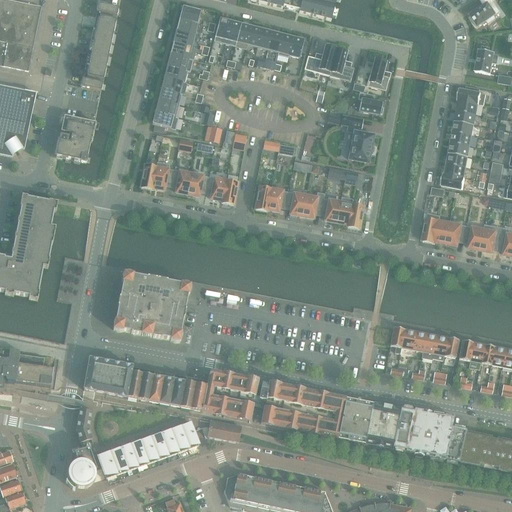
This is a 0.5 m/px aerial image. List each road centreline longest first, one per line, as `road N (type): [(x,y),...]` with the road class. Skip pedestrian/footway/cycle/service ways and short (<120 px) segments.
road 1 (residential): [(511,419),(80,339)]
road 2 (residential): [(188,0),(401,52),(364,248)]
road 3 (residential): [(397,0),(432,14),(449,38),(408,257)]
road 4 (residential): [(109,199),(364,248)]
road 5 (tertiary): [(434,495),(237,455),(198,465)]
road 6 (tertiary): [(109,199),(160,0)]
road 7 (unclassified): [(37,185),(77,0)]
road 8 (tertiary): [(198,465),(87,504),(52,507)]
road 9 (tertiary): [(80,339),(109,199)]
